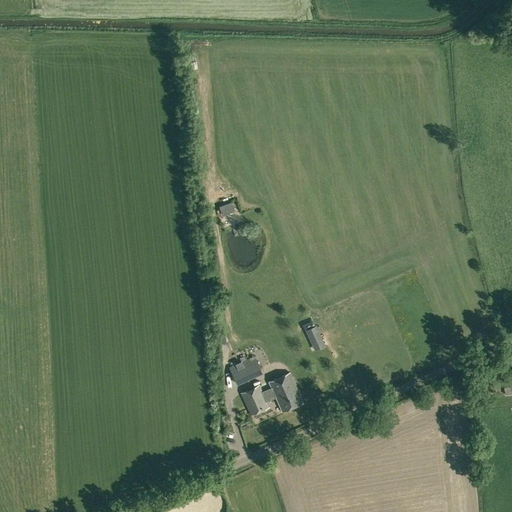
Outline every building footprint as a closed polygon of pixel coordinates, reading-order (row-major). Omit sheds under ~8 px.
[(219,206),(222,215),(234,211),(230,202),(219,206)] [(246,226),(242,212),(225,217),(228,231),(246,226)] [(325,345),(315,325),(305,330),(310,339),(311,338),(317,350),(325,345)] [(256,376),(248,359),(229,368),(237,385),(256,376)] [(274,393),(265,397),(267,401),(276,397),(282,412),(303,402),(290,372),(268,381),(274,393)] [(241,393),(251,416),(270,407),(267,401),(265,397),(260,385),(241,393)]
